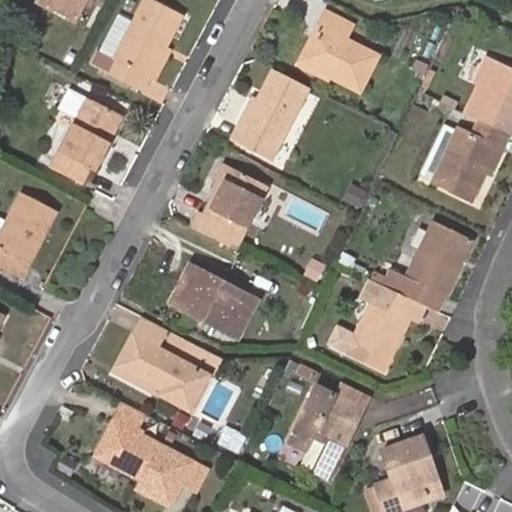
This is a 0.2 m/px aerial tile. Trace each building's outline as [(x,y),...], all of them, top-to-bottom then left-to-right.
[(78,5),(80,0),(34,0),(34,2),(70,21),(78,5)] [(149,77),(165,46),(180,15),(149,0),(145,0),(115,59),(119,62),(113,74),(136,86),(143,74),(149,77)] [(307,61),(332,74),(360,89),(378,55),(347,39),(353,26),(326,13),(320,25),(324,27),(307,61)] [(329,79),(332,74),(307,61),(324,27),(320,25),(300,64),(329,79)] [(170,49),(165,46),(149,77),(155,80),(170,49)] [(468,98),(461,111),(472,117),(504,132),(507,134),(511,122),(511,68),(494,60),(474,101),(468,98)] [(273,161),(311,87),(275,69),(259,101),(237,144),(273,161)] [(71,131),(88,98),(69,90),(52,121),(71,131)] [(71,131),(51,168),(84,184),(91,170),(96,172),(111,145),(106,142),(110,134),(115,136),(125,117),(88,98),(71,131)] [(237,144),(259,101),(253,98),(232,141),(237,144)] [(497,148),(504,132),(472,117),(465,131),(452,125),(429,176),(468,194),(480,169),(492,144),(497,148)] [(111,145),(115,136),(110,134),(106,142),(111,145)] [(486,172),(497,148),(492,144),(480,169),(486,172)] [(209,186),(214,190),(227,165),(221,162),(209,186)] [(190,225),(232,247),(265,184),(227,165),(214,190),(203,212),(197,209),(190,225)] [(357,209),(365,192),(349,184),(341,201),(357,209)] [(3,222),(0,228),(0,268),(19,279),(53,211),(18,193),(3,222)] [(422,302),(434,308),(441,293),(468,238),(432,220),(404,277),(386,268),(380,282),(406,294),(422,302)] [(221,282),(204,273),(188,265),(169,303),(202,319),(221,282)] [(207,266),(204,273),(221,282),(224,275),(207,266)] [(224,275),(221,282),(238,290),(241,284),(224,275)] [(380,282),(367,275),(358,292),(369,297),(353,333),(344,353),(380,369),(406,313),(398,309),(406,294),(380,282)] [(238,290),(221,282),(202,319),(236,336),(254,299),(238,290)] [(422,302),(406,294),(398,309),(406,313),(414,318),(422,302)] [(155,347),(164,328),(139,315),(113,365),(148,383),(151,378),(164,385),(161,389),(158,395),(189,411),(208,374),(155,347)] [(332,347),(344,353),(353,333),(340,328),(332,347)] [(165,336),(160,348),(203,367),(208,355),(165,336)] [(151,378),(148,383),(161,389),(164,385),(151,378)] [(344,381),(339,393),(367,405),(372,395),(344,381)] [(321,384),(294,439),(312,448),(319,435),(331,440),(319,467),(335,475),(367,405),(339,393),(321,384)] [(135,429),(144,411),(122,399),(112,418),(135,429)] [(135,429),(112,418),(95,450),(118,463),(116,466),(136,477),(157,440),(135,429)] [(235,454),(244,436),(223,427),(215,444),(235,454)] [(421,456),(428,454),(422,434),(382,448),(391,477),(376,481),(387,511),(388,511),(404,507),(401,499),(432,489),(421,456)] [(193,458),(157,440),(136,477),(133,484),(164,500),(176,476),(182,479),(193,458)] [(118,463),(95,450),(93,454),(116,466),(118,463)] [(442,494),(428,454),(421,456),(432,489),(401,499),(404,507),(442,494)] [(207,465),(193,458),(182,479),(196,486),(207,465)]
